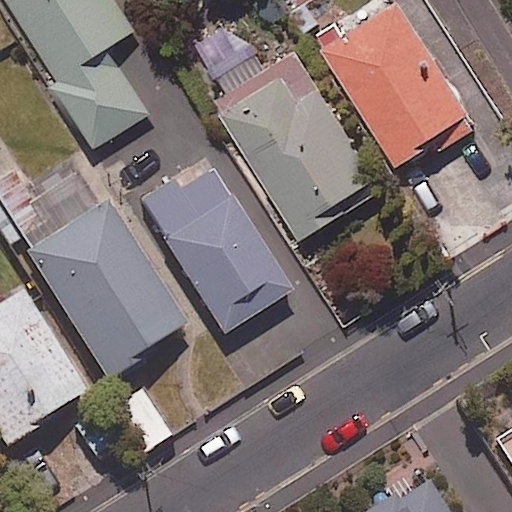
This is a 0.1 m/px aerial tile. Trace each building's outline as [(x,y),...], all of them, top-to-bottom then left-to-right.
[(135,25),(119,0),(12,0),(60,76),(51,82),(91,146),(151,109),(109,41),(135,25)] [(479,120),(402,0),(347,0),(359,19),(324,41),(399,159),(436,135),(441,144),(479,120)] [(375,172),(299,45),(217,95),(299,233),(335,211),(328,200),(375,172)] [(291,287),(209,158),(141,202),(223,330),(291,287)] [(92,200),(74,171),(5,214),(102,373),(185,321),(105,192),(92,200)] [(0,300),(0,431),(4,438),(85,386),(21,287),(0,300)] [(171,432),(142,384),(115,400),(144,448),(171,432)] [(121,440),(95,407),(73,424),(100,457),(121,440)] [(450,511),(427,474),(367,511),(450,511)]
